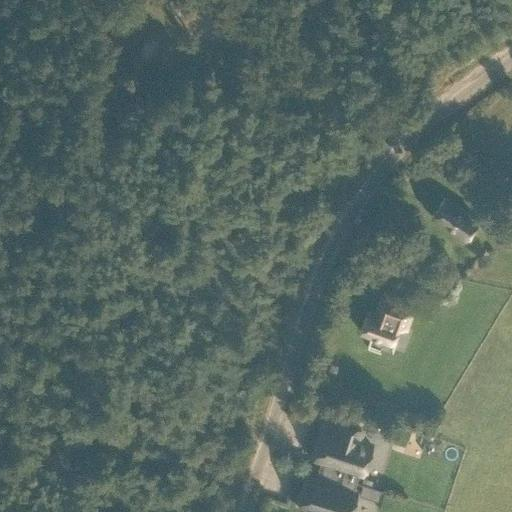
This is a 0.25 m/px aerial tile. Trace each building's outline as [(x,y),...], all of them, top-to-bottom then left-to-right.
[(464,240),(476,221),(443,199),(431,218),(464,240)] [(499,240),(511,225),(511,224),(501,214),(495,221),(497,223),(489,232),(499,240)] [(444,295),(448,283),(427,277),(423,289),(444,295)] [(412,310),(380,298),(374,315),(367,312),(360,333),(390,344),(396,326),(405,330),(412,310)] [(325,461),(322,471),(354,481),(357,472),(361,473),(370,445),(357,440),(360,429),(339,422),(335,434),(324,430),(315,458),(325,461)] [(318,481),(309,478),(299,506),(311,510),(310,511),(348,511),(355,493),(351,491),(354,481),(322,471),(318,481)] [(359,495),(377,501),(381,490),(363,484),(359,495)]
